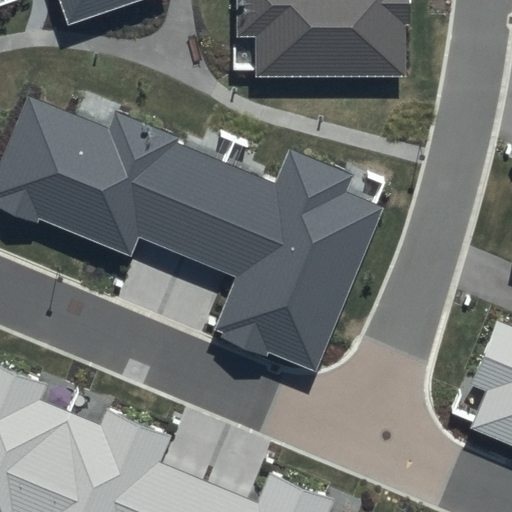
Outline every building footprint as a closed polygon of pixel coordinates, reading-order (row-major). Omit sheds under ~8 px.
[(60,0),(69,24),(140,0),(60,0)] [(254,37),(255,79),(407,75),(406,26),(411,26),(410,0),(237,0),(238,38),(254,37)] [(27,96),(0,161),(0,208),(38,224),(40,218),(132,256),(141,237),(236,276),(214,329),(223,333),(221,337),(266,356),(268,352),(315,371),(383,208),(345,192),(352,176),(286,149),(272,185),(177,145),(180,138),(117,112),(109,130),(27,96)] [(469,432),(511,448),(511,324),(500,320),(474,385),(486,390),(469,432)] [(0,511),(327,511),(333,500),(269,474),(258,502),(161,463),(173,436),(106,409),(100,424),(40,400),(47,385),(0,365),(0,511)]
